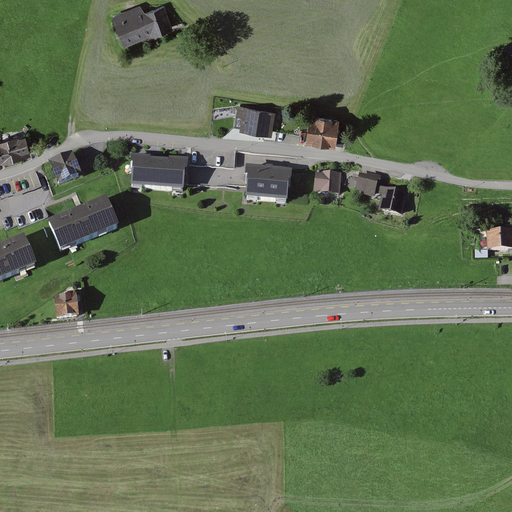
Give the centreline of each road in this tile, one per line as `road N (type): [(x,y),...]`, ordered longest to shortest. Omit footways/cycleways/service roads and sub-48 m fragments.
road 1 (residential): [(0,174),(81,139),(117,136),(320,153),(511,185)]
road 2 (secondary): [(0,351),(318,316),(511,308)]
